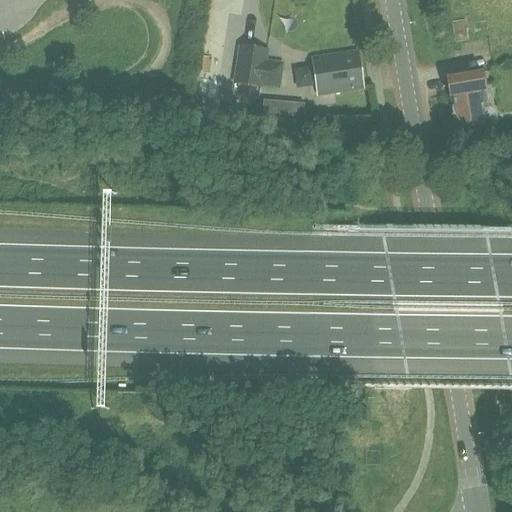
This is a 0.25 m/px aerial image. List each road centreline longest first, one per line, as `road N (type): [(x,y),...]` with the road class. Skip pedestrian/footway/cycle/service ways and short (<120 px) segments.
road 1 (secondary): [(478,511),(393,0)]
road 2 (motorway): [(0,327),(511,338)]
road 3 (motorway): [(511,276),(0,265)]
